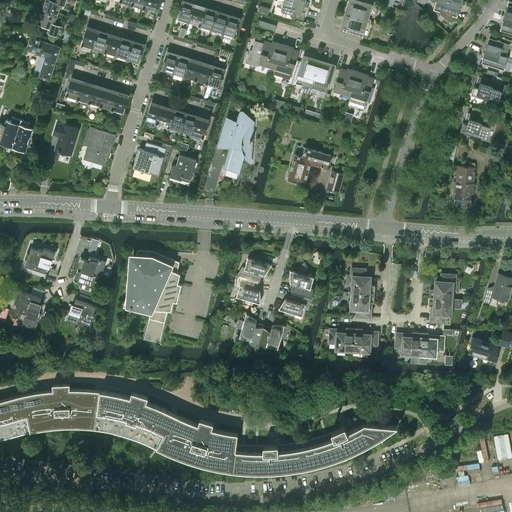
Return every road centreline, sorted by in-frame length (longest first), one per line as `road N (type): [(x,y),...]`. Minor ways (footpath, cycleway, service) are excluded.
road 1 (unclassified): [(0,476),(205,499),(300,494),(378,471),(511,402)]
road 2 (unclassified): [(111,206),(292,219)]
road 3 (residential): [(383,228),(433,72)]
road 4 (residential): [(111,206),(142,88)]
road 5 (residential): [(378,319),(416,314),(423,231)]
